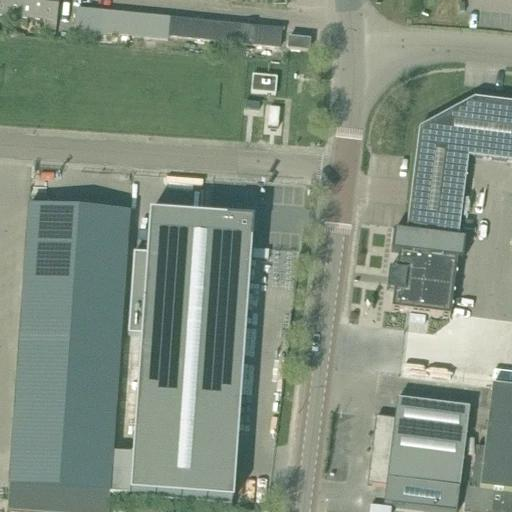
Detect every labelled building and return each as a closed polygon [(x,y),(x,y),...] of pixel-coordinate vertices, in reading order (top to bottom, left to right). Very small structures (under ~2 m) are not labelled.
[(0,0),(0,17),(57,24),(59,0),(0,0)] [(281,32),(76,12),(74,33),(167,42),(167,39),(279,50),(281,32)] [(287,51),(308,53),(309,42),(288,40),(287,51)] [(250,95),(261,96),(273,98),(275,81),(252,79),(250,95)] [(419,131),(406,236),(412,236),(409,255),(399,253),(392,312),(450,319),(457,260),(451,260),(454,242),(458,242),(469,160),(511,165),(511,106),(474,102),(419,131)] [(129,216),(28,209),(8,489),(109,496),(129,216)] [(251,224),(149,217),(146,256),(133,255),(127,338),(140,339),(129,497),(231,504),(251,224)] [(511,511),(511,392),(490,389),(485,433),(477,495),(465,494),(462,511),(511,511)] [(456,511),(468,412),(396,403),(394,422),(375,420),(367,487),(385,489),(383,509),(403,511),(456,511)] [(106,511),(107,496),(9,489),(7,511),(106,511)]
